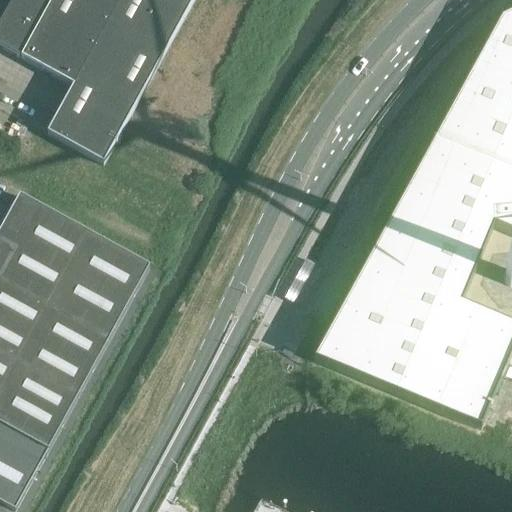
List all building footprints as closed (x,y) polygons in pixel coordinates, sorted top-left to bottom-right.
[(0,26),(0,48),(73,89),(47,136),(103,167),(195,0),(14,0),(0,26)] [(313,360),(479,429),(511,351),(511,326),(460,304),(493,227),(511,235),(511,14),(500,21),(313,360)] [(0,285),(108,346),(150,270),(19,199),(0,233),(0,285)] [(0,356),(78,400),(108,346),(0,285),(0,356)] [(0,356),(0,428),(48,455),(78,400),(0,356)] [(0,505),(11,511),(15,511),(41,467),(0,443),(0,505)]
